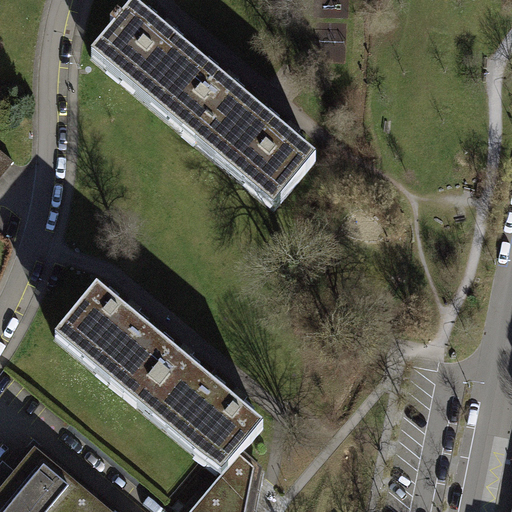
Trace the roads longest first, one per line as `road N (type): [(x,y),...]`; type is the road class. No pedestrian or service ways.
road 1 (residential): [(0,318),(44,181),(50,38),(61,0)]
road 2 (residential): [(476,511),(511,330)]
